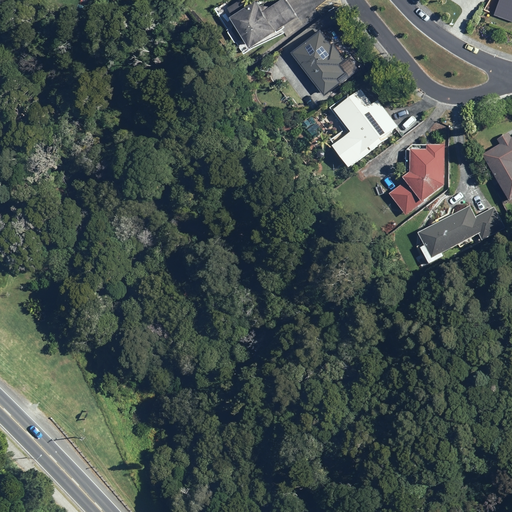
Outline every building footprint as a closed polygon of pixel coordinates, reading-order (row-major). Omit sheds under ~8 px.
[(235,31),(242,41),(251,42),(255,48),(256,48),(299,17),(287,0),(283,0),(265,13),(258,3),(236,18),(239,23),(235,31)] [(511,0),(496,0),(492,12),(511,19),(511,0)] [(338,63),(345,57),(325,32),(322,33),(317,27),(288,49),(321,92),(338,79),(336,77),(344,70),(338,63)] [(335,136),(329,140),(331,143),(328,146),(345,168),(379,142),(378,140),(396,127),(376,100),(370,105),(358,89),(348,96),(347,94),(328,108),(330,110),(321,117),(335,136)] [(502,193),(497,196),(502,204),(511,198),(511,135),(509,138),(506,133),(495,139),(498,144),(480,155),(491,174),(487,176),(492,184),(495,182),(502,193)] [(399,177),(403,182),(387,193),(403,216),(421,203),(420,200),(443,184),(443,145),(424,145),(424,150),(407,150),(407,171),(399,177)] [(422,244),(416,247),(425,265),(441,256),(439,253),(476,234),(480,240),(503,228),(492,207),(474,217),(468,206),(416,233),(422,244)]
